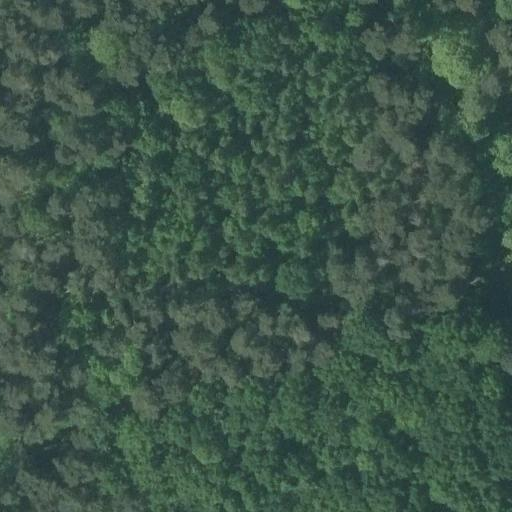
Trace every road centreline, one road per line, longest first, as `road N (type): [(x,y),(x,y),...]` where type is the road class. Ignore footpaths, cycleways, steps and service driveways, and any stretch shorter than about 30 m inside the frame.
road 1 (track): [(151,511),(21,0)]
road 2 (track): [(124,405),(511,288)]
